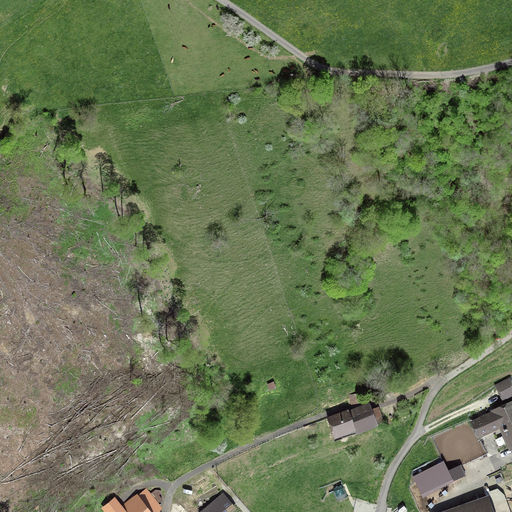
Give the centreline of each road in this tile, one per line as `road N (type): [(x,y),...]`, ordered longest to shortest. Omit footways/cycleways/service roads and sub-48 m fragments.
road 1 (unclassified): [(221,0),(314,65),(337,72),(435,75),(511,62)]
road 2 (track): [(379,511),(395,462),(439,384),(511,332)]
